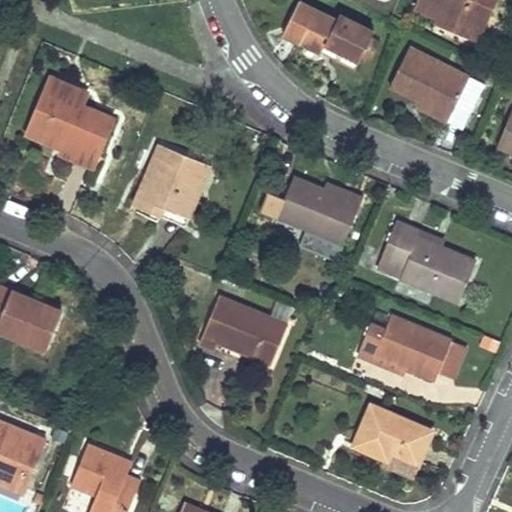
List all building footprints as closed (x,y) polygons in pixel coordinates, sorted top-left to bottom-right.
[(358,58),(365,45),(372,30),(339,14),(336,19),(298,0),(296,0),(281,31),(339,60),(343,52),(358,58)] [(480,31),(490,10),(494,0),(417,0),(417,3),(480,31)] [(460,128),(484,81),(409,43),(388,84),(417,98),(420,107),(460,128)] [(87,93),(52,77),(48,86),(83,102),(87,93)] [(92,165),(102,143),(112,120),(81,106),(83,102),(48,86),(31,125),(64,140),(60,148),(59,150),(92,165)] [(511,109),(496,146),(511,153),(511,109)] [(31,125),(27,133),(60,148),(64,140),(31,125)] [(165,207),(164,210),(162,214),(185,224),(201,187),(186,180),(196,158),(160,142),(134,201),(137,203),(152,210),(155,202),(165,207)] [(201,187),(211,165),(196,158),(186,180),(201,187)] [(363,196),(356,193),(349,189),(345,197),(323,187),(294,174),(276,214),(342,244),(363,196)] [(349,189),(327,180),(323,187),(345,197),(349,189)] [(135,207),(160,218),(162,214),(164,210),(165,207),(155,202),(152,210),(137,203),(135,207)] [(419,232),(394,221),(378,258),(403,269),(399,279),(454,302),(471,262),(441,250),(416,239),(419,232)] [(444,243),(419,232),(416,239),(441,250),(444,243)] [(60,312),(0,286),(0,332),(43,352),(60,312)] [(285,324),(217,296),(199,341),(214,348),(217,340),(270,362),(285,324)] [(358,354),(369,359),(372,353),(404,367),(433,379),(435,372),(449,341),(389,316),(383,330),(370,324),(363,339),(358,354)] [(449,341),(435,372),(453,380),(465,348),(449,341)] [(369,359),(402,373),(404,367),(372,353),(369,359)] [(371,405),(362,428),(352,450),(410,475),(430,430),(371,405)] [(0,485),(22,495),(44,443),(0,424),(0,473),(1,474),(0,477),(0,485)] [(91,511),(128,511),(140,481),(127,476),(120,474),(126,459),(89,445),(74,485),(98,495),(91,511)] [(127,476),(132,462),(126,459),(120,474),(127,476)]
